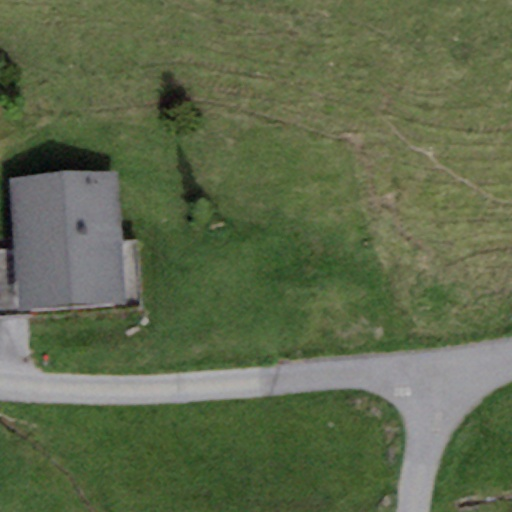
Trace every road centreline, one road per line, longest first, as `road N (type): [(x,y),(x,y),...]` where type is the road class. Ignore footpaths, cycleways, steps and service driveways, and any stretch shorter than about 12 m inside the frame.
road 1 (unclassified): [(0,383),(114,391),(437,369)]
road 2 (residential): [(412,511),(437,369)]
